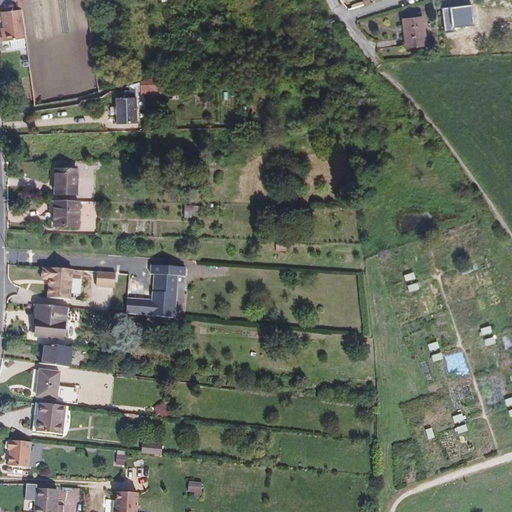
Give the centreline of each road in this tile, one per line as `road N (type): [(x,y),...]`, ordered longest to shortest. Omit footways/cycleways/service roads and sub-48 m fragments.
road 1 (track): [(0,111),(58,105),(339,14)]
road 2 (track): [(339,14),(511,240)]
